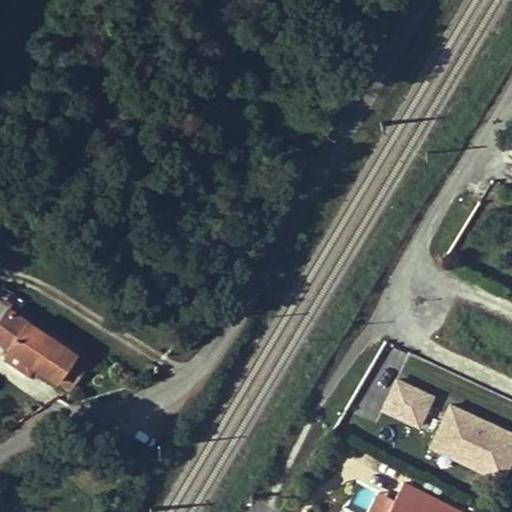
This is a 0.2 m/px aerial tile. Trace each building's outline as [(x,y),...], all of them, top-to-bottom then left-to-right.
[(0,317),(0,340),(57,379),(68,364),(78,371),(86,359),(7,307),(0,317)] [(68,386),(78,371),(68,364),(57,379),(68,386)] [(420,425),(436,391),(395,373),(380,407),(420,425)] [(505,479),(511,462),(511,425),(448,398),(427,445),(505,479)] [(343,511),(367,511),(375,487),(354,480),(343,511)] [(462,511),(403,482),(387,511),(462,511)]
